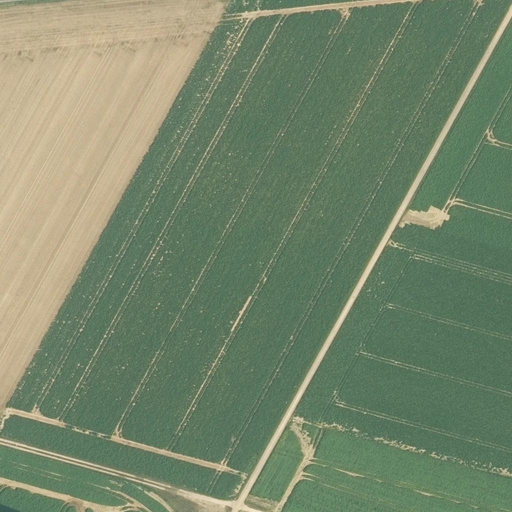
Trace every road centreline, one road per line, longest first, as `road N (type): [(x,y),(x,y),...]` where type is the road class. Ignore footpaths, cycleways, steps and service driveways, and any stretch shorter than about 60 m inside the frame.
road 1 (track): [(234,511),(511,9)]
road 2 (track): [(0,441),(238,505)]
